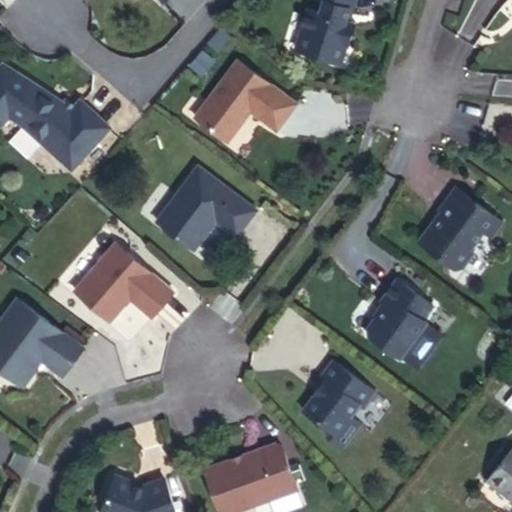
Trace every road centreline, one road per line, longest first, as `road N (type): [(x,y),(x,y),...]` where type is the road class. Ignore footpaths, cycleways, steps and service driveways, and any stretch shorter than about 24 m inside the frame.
road 1 (residential): [(42,511),(82,437),(165,408),(210,358)]
road 2 (residential): [(219,0),(150,77),(113,68),(47,10)]
